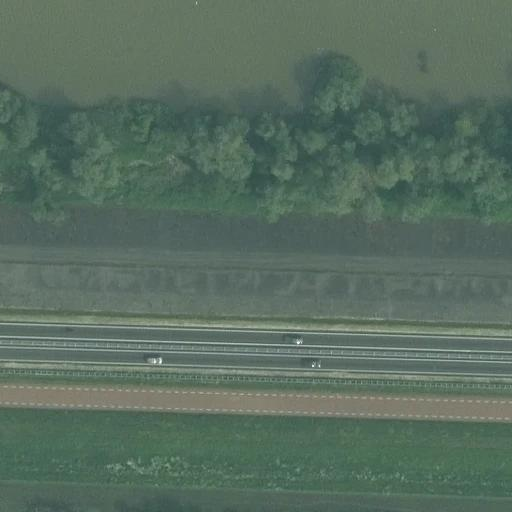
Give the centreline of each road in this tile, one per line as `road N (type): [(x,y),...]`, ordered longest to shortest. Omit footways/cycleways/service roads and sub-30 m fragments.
road 1 (tertiary): [(511,411),(0,395)]
road 2 (trunk): [(511,351),(0,335)]
road 3 (trunk): [(0,354),(511,370)]
